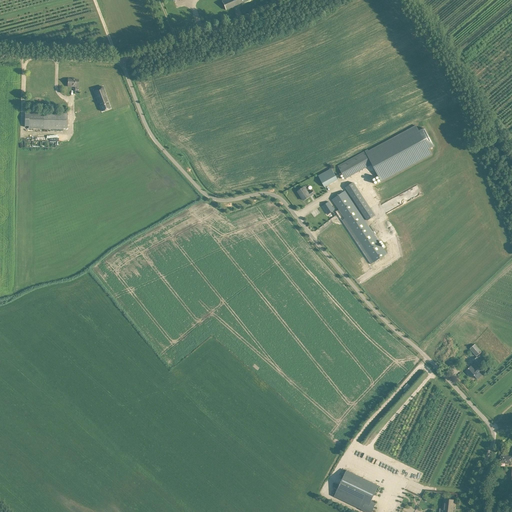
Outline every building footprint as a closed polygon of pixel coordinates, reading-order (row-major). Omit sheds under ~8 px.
[(247,0),(224,0),(222,1),(226,10),(247,0)] [(78,91),(79,79),(68,79),(68,84),(68,86),(75,87),(75,93),(78,93),(78,91)] [(111,108),(103,87),(94,90),(102,111),(111,108)] [(65,128),(66,113),(29,112),(29,128),(58,129),(63,129),(63,128),(65,128)] [(345,179),(372,164),(381,182),(432,154),(429,149),(434,146),(425,128),(419,131),(416,125),(369,151),(368,150),(338,166),(339,167),(345,179)] [(338,180),(332,168),(318,176),(325,187),(338,180)] [(351,195),(358,190),(353,182),(346,187),(351,195)] [(312,190),(308,193),(303,184),(296,188),(304,200),(310,196),(314,193),(315,193),(312,190)] [(336,197),(332,199),(339,210),(336,212),(371,264),(374,262),(387,254),(381,245),(366,222),(345,191),(336,197)] [(335,210),(329,202),(322,206),(328,214),(335,210)] [(368,220),(375,215),(370,208),(362,213),(368,220)] [(482,352),(475,345),(470,349),(477,357),(482,352)] [(479,356),(473,361),(475,363),(478,366),(480,368),(485,364),(479,356)] [(474,370),(471,366),(469,368),(465,371),(468,374),(469,373),(472,378),(475,376),(478,379),(481,376),(482,375),(479,371),(480,370),(477,367),(474,370)] [(366,511),(372,511),(376,503),(372,501),(376,491),(344,475),(339,485),(334,496),(362,509),(361,510),(366,511)] [(452,511),(454,500),(444,499),(442,511),(452,511)]
